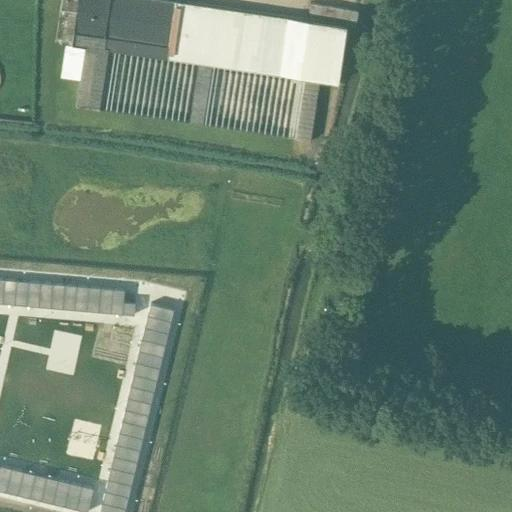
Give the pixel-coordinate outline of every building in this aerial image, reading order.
[(60,0),(60,1),(58,16),(56,31),(54,42),(63,43),(71,45),(84,46),(79,79),(76,106),(310,139),(318,80),(337,82),(346,25),(308,19),(305,19),(286,16),(193,3),(184,1),(174,0),(173,0),(60,0)] [(356,21),(357,12),(311,3),(310,8),(309,12),(356,21)] [(0,278),(0,302),(134,314),(135,302),(123,301),(124,289),(0,278)] [(150,303),(99,511),(124,511),(173,308),(150,303)] [(0,464),(0,489),(87,511),(93,487),(0,464)]
